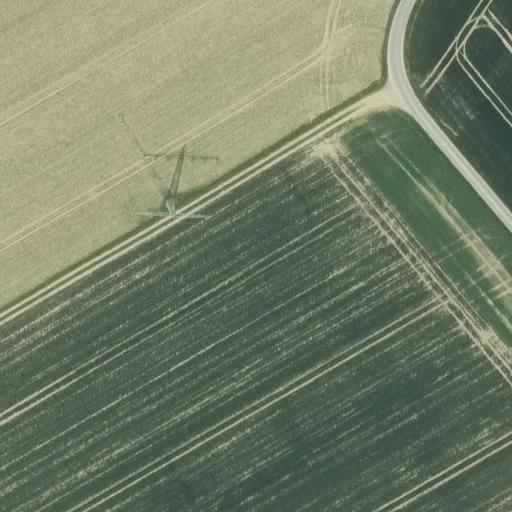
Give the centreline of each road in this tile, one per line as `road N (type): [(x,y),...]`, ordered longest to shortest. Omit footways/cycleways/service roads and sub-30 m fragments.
road 1 (track): [(392,88),(0,318)]
road 2 (unclassified): [(406,0),(392,88),(511,230)]
